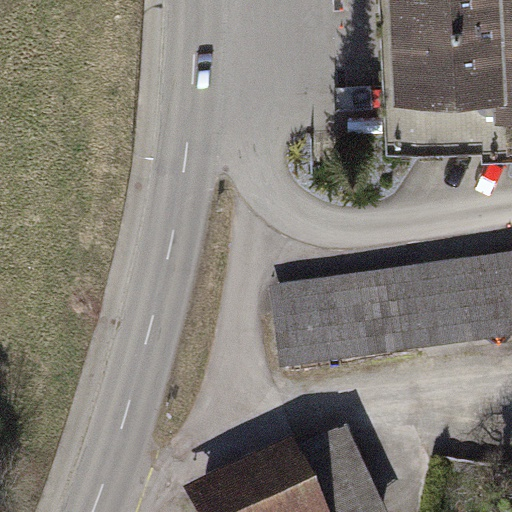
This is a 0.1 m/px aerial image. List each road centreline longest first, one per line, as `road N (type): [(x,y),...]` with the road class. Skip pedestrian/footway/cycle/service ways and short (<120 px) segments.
road 1 (tertiary): [(196,0),(178,215),(94,511)]
road 2 (track): [(511,203),(347,228),(306,217),(274,194),(227,105),(193,81)]
